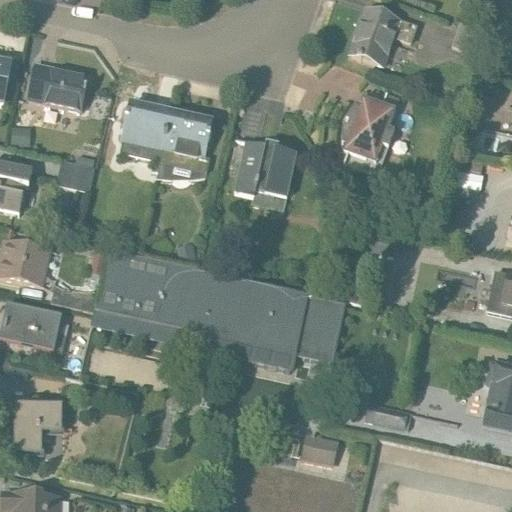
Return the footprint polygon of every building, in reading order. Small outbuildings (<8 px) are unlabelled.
[(462,0),(456,8),(468,18),(479,4),(474,0),(462,0)] [(346,60),(383,73),(393,43),(410,49),(416,31),(364,11),(346,60)] [(459,26),(451,50),(471,57),(479,33),(459,26)] [(0,111),(2,111),(10,68),(0,66),(0,111)] [(53,71),(34,68),(25,106),(80,118),(88,82),(53,75),(53,71)] [(379,109),(362,102),(358,110),(355,108),(348,117),(344,124),(347,126),(345,131),(342,130),(340,139),(341,149),(344,150),(341,157),(346,159),(342,171),(375,182),(393,135),(387,133),(397,104),(383,98),(379,109)] [(160,156),(169,116),(129,107),(118,147),(160,156)] [(203,163),(212,125),(169,116),(158,168),(155,184),(176,186),(204,184),(208,164),(203,163)] [(12,131),(11,152),(22,153),(22,150),(25,150),(26,132),(12,131)] [(263,151),(235,146),(229,170),(238,173),(232,196),(252,202),(250,208),(251,209),(281,216),(281,215),(286,202),(289,202),(292,189),(288,188),(295,159),(276,154),(277,149),(265,146),(263,151)] [(481,166),(461,162),(458,172),(479,176),(481,166)] [(60,165),(55,190),(87,196),(93,172),(60,165)] [(0,215),(17,220),(24,191),(27,191),(31,174),(0,167),(0,215)] [(363,207),(359,223),(384,228),(388,213),(363,207)] [(1,246),(0,250),(0,284),(42,293),(49,256),(1,246)] [(332,367),(343,307),(107,255),(89,331),(292,375),(295,361),(331,369),(332,367)] [(493,275),(485,315),(511,320),(511,276),(507,276),(506,278),(493,275)] [(61,321),(6,310),(0,332),(0,346),(52,358),(53,356),(60,358),(65,341),(57,339),(61,321)] [(511,370),(489,365),(483,390),(488,391),(480,430),(511,437),(511,370)] [(11,407),(10,462),(42,462),(42,440),(62,440),(63,408),(11,407)] [(364,424),(407,434),(410,417),(367,407),(364,424)] [(304,439),(299,464),(331,471),(336,446),(304,439)] [(42,498),(0,496),(0,511),(59,511),(60,502),(42,501),(42,498)]
